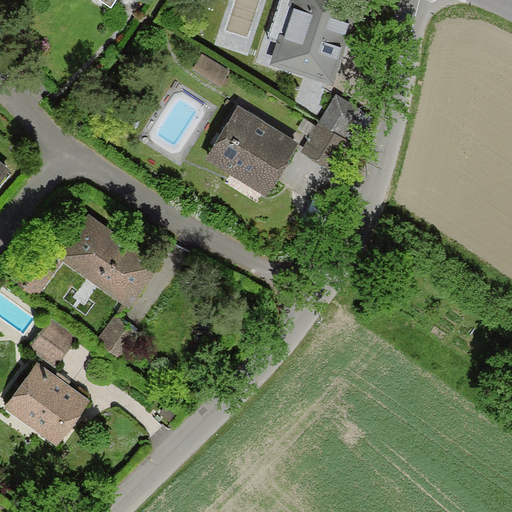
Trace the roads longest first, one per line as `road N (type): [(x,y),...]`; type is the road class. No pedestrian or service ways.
road 1 (residential): [(419,0),(339,260),(317,296)]
road 2 (residential): [(317,296),(286,339),(110,511)]
road 3 (residential): [(317,296),(194,231),(71,151)]
